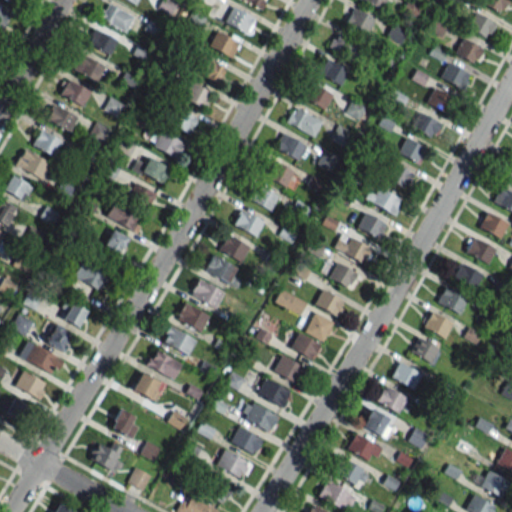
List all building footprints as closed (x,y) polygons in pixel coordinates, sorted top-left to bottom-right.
[(243,0),(259,9),(263,0),(243,0)] [(362,0),(385,0),(379,10),(362,0)] [(478,0),(478,1),(500,14),(507,0),(478,0)] [(97,17),(123,32),(132,17),(106,2),(97,17)] [(253,18),(232,6),(222,21),(243,34),(253,18)] [(344,21),(352,7),(374,19),(365,34),(344,21)] [(9,12),(0,8),(0,29),(1,30),(9,12)] [(465,26),(473,12),(495,24),(486,39),(465,26)] [(447,22),(432,15),(425,30),(440,37),(447,22)] [(406,32),(391,23),(383,37),(398,45),(406,32)] [(84,43),(107,56),(116,40),(94,28),(84,43)] [(229,58),(238,42),(215,30),(207,46),(229,58)] [(328,47),(337,32),(358,45),(350,59),(328,47)] [(452,52),(460,38),(482,50),(474,65),(452,52)] [(95,82),(104,67),(80,54),(71,69),(95,82)] [(223,67),(203,57),(195,72),(215,83),(223,67)] [(316,73),(324,58),(346,71),(338,85),(316,73)] [(438,77),(446,62),(468,75),(460,89),(438,77)] [(56,93),(80,106),(88,91),(65,78),(56,93)] [(181,97),(202,109),(211,93),(189,81),(181,97)] [(300,97),(308,82),(330,94),(322,109),(300,97)] [(67,132),(75,116),(52,104),(43,120),(67,132)] [(196,117),(176,108),(169,124),(188,133),(196,117)] [(283,121),(288,113),(291,115),(295,108),(319,121),(311,137),(283,121)] [(412,128),(429,138),(438,122),(420,113),(412,128)] [(30,146),(53,157),(61,140),(38,129),(30,146)] [(149,144),(174,159),(183,143),(158,129),(149,144)] [(273,148),(281,133),(303,146),(295,160),(273,148)] [(425,148),(404,137),(396,153),(416,163),(425,148)] [(39,179),(48,163),(23,148),(14,164),(39,179)] [(168,168),(146,157),(138,171),(160,183),(168,168)] [(266,178),(285,187),(293,171),(274,162),(266,178)] [(412,176),(396,164),(386,178),(402,189),(412,176)] [(1,190),(22,201),(30,186),(9,174),(1,190)] [(125,198),(145,208),(154,192),(133,182),(125,198)] [(246,198),(255,183),(276,196),(268,211),(246,198)] [(511,212),(491,201),(499,186),(511,193),(511,212)] [(367,191),(363,198),(392,215),(401,200),(379,187),(374,195),(367,191)] [(0,222),(5,225),(14,207),(0,199),(0,222)] [(140,215),(113,200),(104,215),(131,231),(140,215)] [(231,224),(239,209),(261,222),(253,236),(231,224)] [(354,227),(376,239),(384,223),(363,211),(354,227)] [(476,225),(484,211),(506,223),(498,238),(476,225)] [(101,246),(115,255),(126,239),(112,230),(101,246)] [(216,249),(225,234),(246,247),(238,261),(216,249)] [(336,250),(345,235),(367,247),(358,262),(336,250)] [(463,251),(472,237),(493,249),(485,264),(463,251)] [(203,270),(211,256),(233,268),(225,283),(203,270)] [(95,289),(103,274),(79,261),(70,277),(95,289)] [(325,275),(333,261),(355,273),(347,288),(325,275)] [(450,276),(458,261),(480,274),(471,288),(450,276)] [(190,294),(199,280),(221,292),(212,307),(190,294)] [(435,301),(444,286),(465,298),(457,313),(435,301)] [(304,303),(279,289),(272,301),(297,315),(304,303)] [(312,303),(320,289),(342,301),(333,316),(312,303)] [(59,318),(75,327),(85,311),(68,301),(59,318)] [(176,318),(185,304),(206,316),(198,331),(176,318)] [(420,325),(428,311),(450,323),(442,338),(420,325)] [(321,341),(331,321),(311,312),(302,332),(321,341)] [(24,334),(30,320),(16,314),(10,328),(24,334)] [(60,350),(69,332),(50,323),(41,340),(60,350)] [(163,342),(171,328),(193,340),(184,355),(163,342)] [(287,347),(296,332),(318,345),(309,359),(287,347)] [(407,351),(416,336),(437,349),(429,363),(407,351)] [(16,357),(52,375),(60,359),(25,341),(16,357)] [(148,365),(156,351),(178,363),(169,378),(148,365)] [(271,370),(279,355),(301,368),(293,382),(271,370)] [(389,376),(397,361),(419,374),(411,388),(389,376)] [(37,399),(46,384),(21,370),(12,385),(37,399)] [(130,388),(151,400),(160,383),(139,372),(130,388)] [(255,393),(264,378),(285,391),(277,405),(255,393)] [(374,401),(383,386),(404,399),(396,413),(374,401)] [(0,415),(18,426),(29,409),(11,397),(0,415)] [(242,418),(251,403),(272,416),(264,431),(242,418)] [(108,427),(129,438),(139,419),(118,408),(108,427)] [(360,426),(382,438),(392,421),(369,409),(360,426)] [(228,441),(236,426),(258,439),(249,453),(228,441)] [(345,448),(353,433),(379,448),(374,456),(369,453),(365,459),(345,448)] [(115,470),(123,448),(107,442),(106,445),(95,442),(88,461),(115,470)] [(511,453),(503,447),(493,462),(511,475),(511,453)] [(214,464),(222,449),(244,462),(235,476),(214,464)] [(333,473),(341,458),(363,470),(355,485),(333,473)] [(125,482),(140,490),(148,476),(134,467),(125,482)] [(508,481),(483,469),(475,485),(500,497),(508,481)] [(220,505),(231,487),(205,471),(194,489),(220,505)] [(315,495),(322,483),(325,484),(326,482),(353,497),(348,505),(343,503),(340,509),(315,495)] [(216,511),(218,509),(184,493),(174,511),(216,511)] [(469,511),(463,508),(471,493),(493,506),(489,511),(469,511)]
